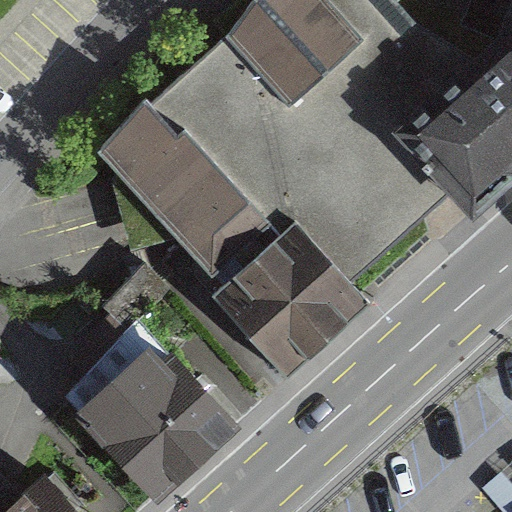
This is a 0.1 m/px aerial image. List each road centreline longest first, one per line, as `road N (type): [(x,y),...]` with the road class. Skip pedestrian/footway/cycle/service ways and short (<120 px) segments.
road 1 (secondary): [(511,264),(234,511)]
road 2 (residential): [(144,0),(0,159)]
